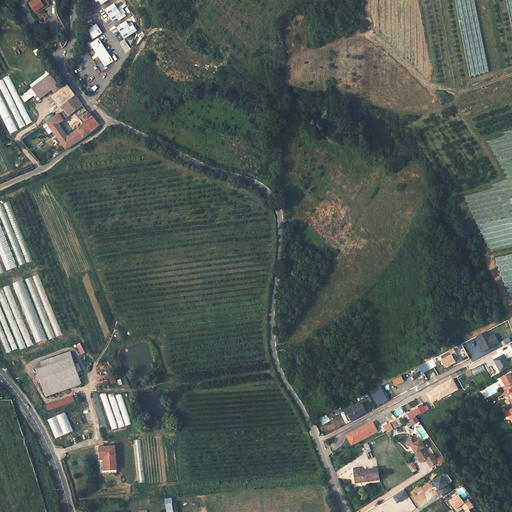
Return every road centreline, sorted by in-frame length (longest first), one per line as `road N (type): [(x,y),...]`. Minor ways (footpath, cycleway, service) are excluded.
road 1 (unclassified): [(107,118),(269,192),(279,218),(272,345),(343,511)]
road 2 (unknown): [(317,445),(455,374),(466,359)]
road 3 (tertiary): [(69,511),(48,448),(0,374)]
road 4 (track): [(193,57),(168,30),(148,31),(120,124)]
road 5 (unclassified): [(0,187),(39,169),(107,118)]
